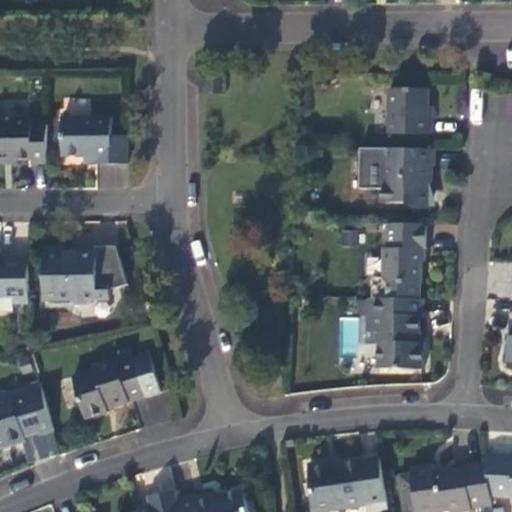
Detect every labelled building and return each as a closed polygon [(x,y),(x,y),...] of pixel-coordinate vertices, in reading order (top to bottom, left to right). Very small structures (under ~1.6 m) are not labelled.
[(211,87),(212,61),(195,61),(196,87),(211,87)] [(415,79),(381,79),(380,122),(422,122),(422,105),(415,105),(415,79)] [(90,154),(121,155),(120,126),(106,126),(106,108),(56,108),(56,146),(79,146),(90,146),(90,154)] [(26,153),(41,153),(40,114),(31,114),(27,112),(27,109),(0,109),(0,149),(23,150),(26,153)] [(426,152),(426,137),(373,137),(373,152),(367,152),(367,170),(373,174),(373,190),(396,190),(400,195),(420,195),(420,178),(417,178),(417,169),(420,169),(420,152),(426,152)] [(79,154),(90,154),(90,146),(79,146),(79,154)] [(417,237),(416,212),(377,212),(378,236),(373,236),(374,264),(380,271),(413,271),(412,237),(417,237)] [(121,275),(108,238),(91,237),(67,246),(66,241),(55,244),(55,240),(35,239),(37,265),(43,268),(44,286),(64,287),(69,295),(82,295),(85,290),(103,289),(102,280),(121,275)] [(0,294),(6,294),(22,294),(20,249),(0,249),(0,294)] [(511,270),(502,270),(501,289),(511,289),(511,270)] [(417,304),(416,288),(363,287),(363,303),(359,303),(359,332),(373,333),(373,357),(417,357),(417,331),(412,331),(412,304),(417,304)] [(155,381),(144,344),(111,353),(110,349),(88,356),(89,360),(68,366),(80,408),(103,402),(102,397),(155,381)] [(20,375),(23,383),(36,380),(34,371),(20,375)] [(35,426),(49,422),(36,380),(23,383),(7,388),(6,383),(0,385),(0,434),(2,434),(3,438),(20,433),(18,427),(34,422),(35,426)] [(511,447),(479,446),(480,453),(484,480),(506,482),(506,488),(511,488),(511,447)] [(363,502),(383,500),(375,449),(326,455),(325,451),(303,454),(309,501),(362,494),(363,502)] [(405,463),(393,465),(398,507),(410,505),(416,510),(426,509),(434,499),(444,498),(444,501),(465,499),(465,494),(485,492),(484,480),(480,453),(458,456),(458,458),(428,463),(427,455),(404,458),(405,463)] [(178,511),(172,489),(170,480),(141,488),(145,503),(134,506),(133,501),(110,507),(111,511),(178,511)] [(205,485),(172,489),(178,511),(244,511),(236,480),(206,488),(205,485)]
